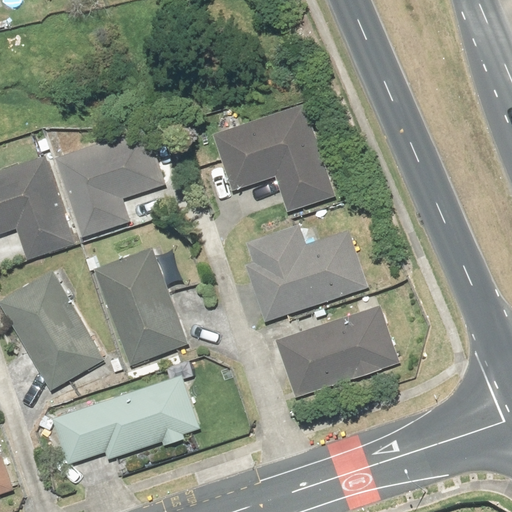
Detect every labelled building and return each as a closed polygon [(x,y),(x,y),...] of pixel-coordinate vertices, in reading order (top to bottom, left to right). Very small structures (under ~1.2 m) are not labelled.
[(342,193),(311,100),(218,132),(237,190),(282,175),(294,209),(342,193)] [(158,125),(64,156),(90,234),(138,218),(131,197),(177,182),(158,125)] [(53,153),(0,170),(0,235),(24,228),(34,259),(83,243),(53,153)] [(261,258),(253,261),(273,318),(376,284),(357,226),(313,241),(307,221),(254,238),(261,258)] [(163,244),(102,266),(138,366),(199,344),(163,244)] [(62,268),(8,298),(58,387),(112,356),(62,268)] [(387,303),(283,337),(302,396),(407,363),(387,303)] [(190,373),(63,416),(78,462),(113,450),(115,458),(169,440),(171,445),(193,438),(191,433),(208,427),(190,373)] [(0,494),(21,488),(9,454),(0,457),(0,494)]
